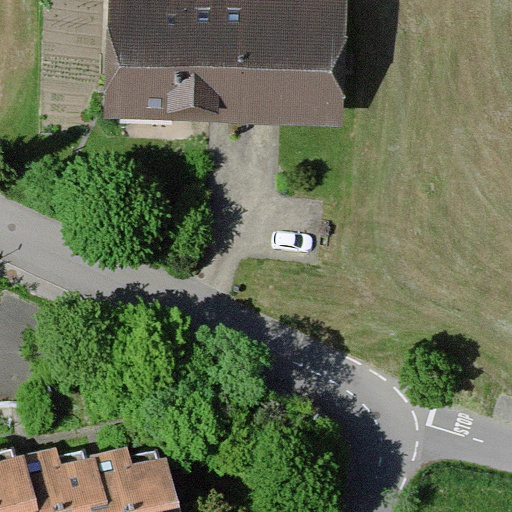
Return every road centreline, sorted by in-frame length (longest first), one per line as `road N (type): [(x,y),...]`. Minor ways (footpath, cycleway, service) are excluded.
road 1 (residential): [(0,220),(331,380),(378,420)]
road 2 (residential): [(511,448),(416,421),(378,420)]
